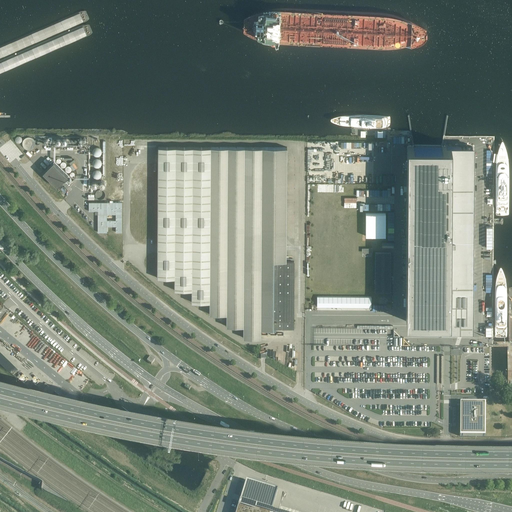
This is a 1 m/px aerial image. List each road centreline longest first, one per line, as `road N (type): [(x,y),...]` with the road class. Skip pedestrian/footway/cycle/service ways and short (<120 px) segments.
road 1 (unclassified): [(511,443),(406,442),(298,398),(143,293),(3,149)]
road 2 (motorway): [(0,401),(122,433),(286,459),(511,466)]
road 3 (motorway): [(511,456),(281,445),(0,388)]
road 4 (secondary): [(511,479),(433,476),(342,453),(187,370)]
road 5 (secondary): [(183,400),(334,477),(504,511)]
road 6 (secondary): [(163,352),(73,276),(0,199)]
road 7 (secondary): [(0,244),(155,382)]
